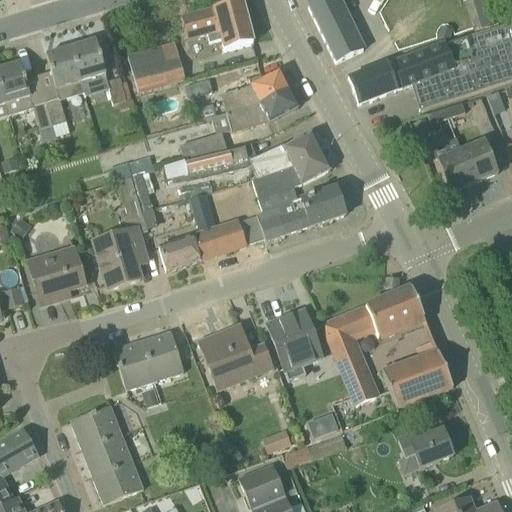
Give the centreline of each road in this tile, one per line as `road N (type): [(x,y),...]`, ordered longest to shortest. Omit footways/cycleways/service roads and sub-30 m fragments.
road 1 (residential): [(83,328),(362,242),(404,237)]
road 2 (tertiary): [(404,237),(274,0)]
road 3 (tertiary): [(511,477),(404,237)]
road 4 (residential): [(83,328),(98,389),(36,412)]
